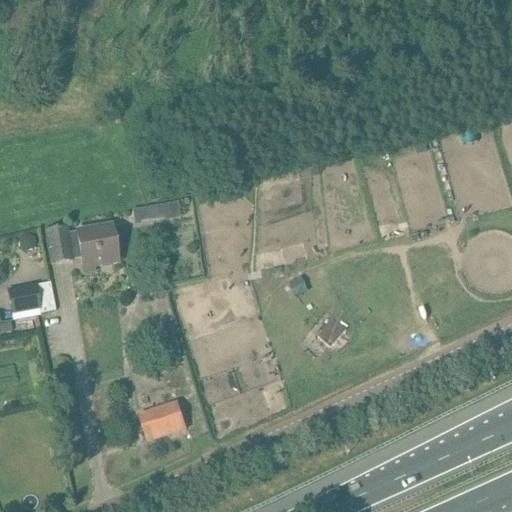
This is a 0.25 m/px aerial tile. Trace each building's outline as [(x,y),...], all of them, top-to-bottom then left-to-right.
[(147,209),(148,221),(164,219),(162,207),(147,209)] [(118,264),(112,229),(69,236),(68,230),(45,233),(51,265),(72,262),(72,258),(80,257),(82,268),(93,266),(93,269),(118,264)] [(18,242),(18,246),(27,253),(31,253),(36,246),(34,240),(27,235),(22,236),(18,242)] [(50,284),(7,292),(11,315),(39,310),(39,315),(55,312),(50,284)] [(0,326),(0,335),(11,333),(10,325),(0,326)] [(186,430),(178,404),(138,416),(147,443),(186,430)]
